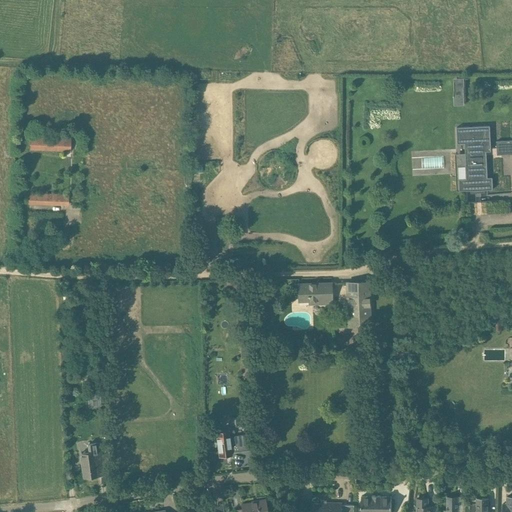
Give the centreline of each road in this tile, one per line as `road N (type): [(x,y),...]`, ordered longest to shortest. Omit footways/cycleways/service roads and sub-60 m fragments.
road 1 (track): [(0,272),(339,274),(417,254),(511,246)]
road 2 (residential): [(0,511),(271,476),(511,474)]
